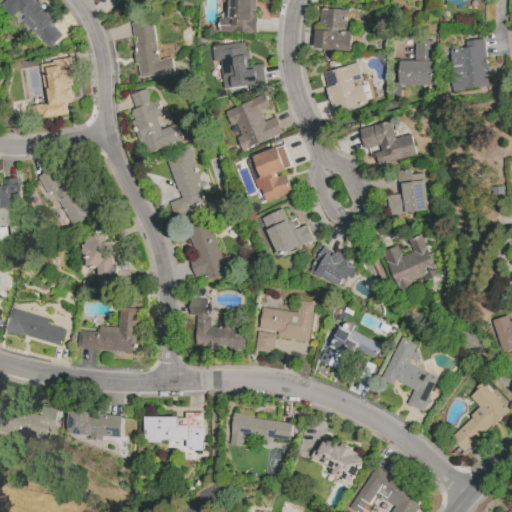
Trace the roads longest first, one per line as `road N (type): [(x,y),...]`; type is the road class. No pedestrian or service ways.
road 1 (residential): [(466,495),(387,427),(300,391),(238,382),(86,382),(0,363)]
road 2 (residential): [(174,385),(165,263),(115,152),(103,53),(77,0)]
road 3 (residential): [(301,0),(295,70),(321,150),(323,186),(344,221),(364,213),(350,175),(323,159)]
